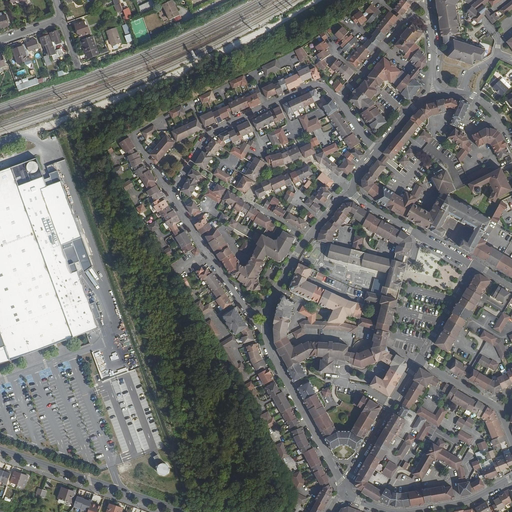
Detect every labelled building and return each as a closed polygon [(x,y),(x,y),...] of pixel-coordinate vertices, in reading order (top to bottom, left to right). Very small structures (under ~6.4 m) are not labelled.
[(173,0),(171,0),(163,4),(170,20),(180,15),(173,0)] [(413,2),(414,0),(401,0),(402,1),(399,5),(397,4),(394,8),(403,15),(405,13),(409,7),(412,4),(411,4),(413,2)] [(461,15),(459,14),(457,4),(460,0),(435,0),(442,37),(443,36),(445,45),(451,47),(448,57),(472,65),(474,59),(479,61),(481,55),(483,55),(485,49),(455,38),(455,35),(462,33),(460,24),(462,23),(461,15)] [(489,2),(491,0),(479,0),(472,6),(477,11),(484,5),(489,2)] [(511,0),(500,10),(503,15),(511,7),(511,0)] [(150,1),(138,5),(140,12),(152,7),(150,1)] [(382,10),(373,3),(368,10),(376,17),(382,10)] [(481,19),(489,10),(484,5),(477,11),(472,6),(471,6),(466,13),(478,23),(480,23),(482,21),(482,20),(481,19)] [(156,7),(148,11),(155,26),(166,21),(159,6),(156,7)] [(126,17),(127,20),(133,18),(129,8),(123,10),(126,17)] [(362,62),(371,51),(372,51),(391,27),(396,21),(400,17),(391,10),(388,14),(389,15),(386,19),(385,18),(379,25),(380,26),(378,28),(379,29),(377,31),(376,30),(373,34),(374,35),(371,39),(370,38),(364,45),(363,44),(360,47),(361,48),(357,53),(356,52),(354,55),(353,54),(348,60),(357,67),(361,61),(362,62)] [(368,20),(363,11),(353,18),(357,23),(360,21),(362,24),(368,20)] [(500,18),(495,11),(488,17),(493,23),(500,18)] [(0,15),(0,24),(1,28),(10,25),(6,14),(0,15)] [(75,24),(80,37),(90,33),(88,26),(86,26),(84,21),(75,24)] [(425,53),(420,48),(421,47),(415,42),(424,32),(422,30),(423,30),(417,25),(417,26),(413,23),(395,45),(401,49),(402,48),(407,52),(405,56),(415,64),(414,65),(420,69),(419,70),(421,71),(422,69),(422,68),(426,63),(426,56),(424,54),(425,53)] [(345,49),(357,37),(355,35),(354,36),(351,33),(349,36),(346,33),(348,30),(343,25),(336,33),(344,40),(341,43),(344,45),(343,47),(345,49)] [(107,31),(113,46),(123,42),(117,27),(107,31)] [(49,34),(52,41),(55,40),(56,44),(61,42),(57,31),(49,34)] [(126,36),(128,42),(134,40),(132,34),(126,36)] [(40,38),(43,47),(46,46),(51,44),(48,36),(40,38)] [(82,40),(86,52),(87,52),(89,58),(99,54),(98,52),(93,36),(82,40)] [(27,43),(30,51),(39,48),(36,40),(27,43)] [(325,69),(330,64),(327,61),(325,58),(331,54),(327,48),(330,46),(326,40),(318,45),(320,48),(319,49),(321,52),(318,54),(322,60),(319,62),(322,66),(325,69)] [(56,54),(52,43),(51,44),(46,46),(49,55),(50,57),(56,54)] [(12,49),(16,59),(26,55),(22,45),(12,49)] [(309,55),(302,47),(295,50),(298,57),(299,56),(302,61),(305,60),(304,57),(309,55)] [(43,57),(46,67),(51,65),(48,56),(43,57)] [(407,74),(402,70),(401,70),(396,66),(397,65),(391,61),(390,61),(384,56),(371,73),(368,76),(380,86),(384,80),(388,79),(391,82),(392,81),(397,85),(396,87),(401,91),(400,93),(407,98),(410,98),(413,94),(414,95),(417,91),(417,90),(421,84),(408,73),(407,74)] [(348,79),(355,71),(344,61),(343,63),(337,58),(331,66),(334,69),(335,67),(337,69),(348,79)] [(280,69),(276,59),(269,62),(274,72),(280,69)] [(271,69),(268,63),(262,66),(266,76),(269,75),(267,71),(271,69)] [(320,77),(315,67),(310,69),(308,66),(298,71),(302,81),(313,76),(314,79),(320,77)] [(299,83),(295,74),(290,76),(294,87),(299,84),(299,83)] [(247,83),(243,75),(236,78),(239,85),(240,84),(241,86),(247,83)] [(294,87),(290,76),(284,79),(283,78),(278,80),(282,90),(288,87),(288,89),(294,87)] [(509,88),(500,80),(499,80),(496,77),(489,83),(493,87),(502,96),(509,88)] [(27,79),(15,83),(18,91),(39,84),(37,78),(28,81),(27,79)] [(239,85),(236,78),(230,81),(232,88),(234,87),(239,85)] [(371,98),(379,89),(366,79),(359,87),(358,87),(353,93),(354,93),(350,97),(351,100),(353,101),(353,102),(355,104),(360,108),(362,106),(364,109),(361,112),(367,121),(369,119),(370,122),(369,123),(373,129),(386,120),(380,111),(382,110),(378,105),(376,106),(374,103),(375,102),(371,98)] [(344,84),(338,80),(333,85),(338,91),(344,84)] [(277,93),(272,82),(262,87),(267,97),(277,93)] [(250,107),(261,102),(258,97),(261,95),(258,89),(255,90),(256,92),(251,94),(245,97),(245,95),(239,98),(244,108),(249,106),(250,107)] [(319,99),(314,89),(309,91),(309,92),(298,98),(302,108),(314,103),(314,102),(316,101),(320,107),(321,106),(326,102),(322,96),(319,99)] [(216,99),(211,90),(205,93),(208,100),(209,102),(216,99)] [(208,100),(205,93),(199,96),(202,102),(208,100)] [(244,108),(239,98),(229,103),(233,113),(236,112),(241,109),(244,108)] [(288,115),(302,108),(298,98),(297,98),(291,101),(286,104),(283,105),(288,115)] [(433,114),(440,113),(440,112),(447,110),(446,108),(451,107),(457,109),(453,117),(454,118),(451,124),(458,127),(461,121),(463,122),(471,104),(461,100),(459,102),(451,98),(443,100),(443,99),(437,101),(437,102),(428,104),(418,111),(415,115),(415,114),(411,119),(419,125),(420,126),(423,122),(424,122),(427,119),(433,114)] [(338,108),(333,101),(332,99),(326,102),(321,106),(327,113),(327,114),(327,115),(327,116),(337,109),(338,108)] [(185,113),(181,104),(175,107),(178,114),(179,116),(185,113)] [(226,116),(230,115),(226,106),(213,112),(216,121),(217,122),(220,121),(223,120),(222,118),(226,116)] [(178,114),(175,107),(169,110),(172,117),(178,114)] [(285,118),(280,108),(278,109),(274,111),(273,110),(270,111),(275,122),(276,124),(279,122),(279,121),(285,118)] [(360,143),(337,109),(327,116),(350,149),(360,143)] [(213,112),(212,111),(200,116),(205,126),(207,125),(213,122),(216,121),(213,112)] [(275,122),(270,111),(267,113),(264,114),(269,125),(275,122)] [(269,125),(264,114),(260,116),(254,119),(252,120),(258,131),(269,125)] [(311,132),(305,117),(300,119),(307,134),(311,132)] [(198,129),(201,127),(197,119),(184,125),(189,135),(191,134),(194,133),(194,131),(198,129)] [(400,150),(419,125),(411,119),(408,123),(395,138),(392,143),(400,150)] [(322,127),(320,124),(319,120),(312,124),(310,125),(313,131),(318,128),(322,127)] [(253,131),(249,122),(248,121),(245,122),(240,125),(237,126),(240,132),(242,137),(253,131)] [(157,130),(153,124),(141,131),(146,139),(152,136),(151,134),(157,130)] [(189,135),(184,125),(172,130),(177,141),(189,135)] [(274,131),(277,137),(278,137),(281,143),(288,140),(285,134),(283,135),(280,128),(274,131)] [(470,141),(466,137),(467,136),(462,131),(460,133),(456,129),(450,138),(463,149),(457,156),(458,157),(461,163),(469,153),(470,153),(473,150),(472,145),(469,142),(470,141)] [(505,143),(501,134),(497,133),(497,131),(491,129),(491,131),(487,130),(474,136),(480,148),(489,143),(492,144),(494,148),(505,143)] [(242,137),(240,132),(236,134),(235,130),(231,131),(228,133),(230,138),(233,143),(243,139),(242,137)] [(433,137),(425,130),(421,135),(429,142),(433,137)] [(228,133),(228,131),(224,133),(219,135),(221,139),(220,139),(217,142),(222,146),(223,147),(225,143),(224,141),(230,138),(228,133)] [(280,144),(277,137),(274,131),(268,134),(274,147),(280,144)] [(156,163),(175,141),(166,134),(150,153),(152,156),(150,158),(156,163)] [(135,146),(129,136),(119,141),(126,152),(135,146)] [(309,140),(310,143),(313,147),(319,144),(316,136),(313,138),(309,140)] [(215,155),(222,146),(217,142),(213,139),(206,149),(215,155)] [(246,154),(251,146),(254,148),(256,145),(254,144),(255,142),(252,140),(251,142),(250,141),(248,144),(244,142),(241,148),(244,150),(243,152),(246,154)] [(302,151),(304,155),(305,158),(307,157),(313,154),(316,153),(313,147),(310,143),(300,147),(302,151)] [(347,175),(355,165),(351,161),(355,156),(359,160),(363,155),(355,148),(351,153),(349,151),(344,157),(346,159),(339,167),(326,157),(325,155),(338,149),(335,143),(322,149),(323,152),(316,155),(320,164),(322,162),(339,176),(343,171),(347,175)] [(400,150),(392,143),(388,147),(384,152),(392,159),(400,150)] [(510,155),(507,148),(507,147),(505,143),(494,148),(496,153),(497,153),(500,160),(510,155)] [(246,154),(243,152),(244,150),(241,148),(240,150),(234,147),(234,146),(230,153),(242,160),(246,154)] [(304,155),(302,151),(300,152),(297,146),(287,151),(287,152),(291,161),(294,160),(300,157),(304,155)] [(411,158),(415,153),(410,148),(405,154),(411,158)] [(142,161),(138,150),(128,155),(132,166),(142,161)] [(205,170),(212,158),(202,152),(201,154),(197,160),(195,164),(205,170)] [(291,161),(287,152),(282,155),(281,153),(270,156),(270,155),(265,157),(268,162),(269,164),(271,163),(273,167),(275,166),(281,165),(286,163),(286,164),(289,163),(291,161)] [(405,166),(410,160),(404,156),(399,162),(405,166)] [(263,166),(265,163),(256,157),(252,163),(262,169),(263,166)] [(61,244),(43,195),(49,191),(37,158),(0,171),(0,364),(99,327),(74,262),(69,265),(63,249),(74,246),(72,241),(61,244)] [(400,213),(410,194),(407,192),(403,198),(384,187),(383,190),(375,183),(375,182),(376,180),(379,177),(378,177),(387,166),(378,159),(365,176),(362,179),(362,182),(361,182),(361,184),(362,185),(363,185),(363,188),(370,194),(378,199),(377,201),(381,203),(396,211),(400,213)] [(260,171),(262,169),(252,163),(245,175),(255,181),(257,177),(260,171)] [(123,171),(121,165),(113,167),(115,172),(116,174),(123,172),(123,171)] [(145,167),(144,165),(134,170),(138,176),(140,175),(147,170),(145,167)] [(300,180),(313,174),(309,166),(306,167),(298,171),(296,172),(295,171),(293,173),(290,174),(295,184),(300,181),(300,180)] [(227,183),(231,177),(217,168),(213,175),(227,183)] [(470,183),(489,174),(486,168),(477,172),(476,172),(470,175),(470,176),(467,177),(470,183)] [(155,180),(149,169),(147,170),(140,175),(146,186),(155,180)] [(196,184),(202,175),(192,169),(190,173),(188,175),(192,177),(190,180),(196,184)] [(491,183),(506,177),(504,173),(500,174),(498,169),(489,174),(470,183),(469,184),(473,192),(481,188),(483,187),(483,185),(490,182),(491,183)] [(430,230),(448,195),(449,193),(456,190),(447,171),(443,172),(442,170),(434,173),(435,176),(433,177),(439,191),(440,190),(442,194),(441,195),(431,213),(414,204),(417,198),(410,194),(400,213),(404,215),(421,225),(430,230)] [(325,175),(322,172),(318,178),(329,187),(334,182),(325,175)] [(293,184),(288,173),(285,175),(283,176),(282,175),(278,176),(272,180),(270,181),(273,188),(274,190),(287,185),(287,186),(293,184)] [(251,185),(253,182),(244,176),(236,188),(246,194),(251,185)] [(511,191),(511,189),(506,177),(491,183),(492,185),(490,186),(493,192),(490,199),(496,202),(500,195),(501,196),(502,194),(504,195),(511,191)] [(133,185),(131,181),(129,178),(121,183),(125,190),(133,185)] [(191,197),(198,185),(196,184),(190,180),(188,179),(186,182),(182,189),(181,191),(191,197)] [(273,188),(270,181),(269,179),(265,181),(261,183),(263,188),(265,191),(273,188)] [(221,196),(226,189),(217,184),(213,192),(208,189),(205,195),(219,203),(223,197),(221,196)] [(419,195),(422,187),(415,184),(412,192),(419,195)] [(164,194),(160,189),(159,189),(156,185),(147,190),(149,195),(151,195),(155,200),(164,194)] [(330,193),(322,186),(317,191),(319,192),(326,198),(330,193)] [(265,191),(263,188),(256,191),(257,194),(259,198),(267,194),(265,191)] [(290,203),(294,197),(293,196),(295,193),(289,190),(287,193),(287,194),(283,200),(290,203)] [(246,203),(240,199),(240,198),(229,191),(223,200),(234,207),(234,208),(240,212),(241,211),(245,204),(246,203)] [(311,207),(316,201),(317,202),(319,199),(324,203),(328,199),(326,198),(319,192),(315,196),(313,194),(310,198),(309,197),(304,203),(311,207)] [(480,212),(474,209),(462,202),(461,203),(448,195),(430,230),(441,236),(443,235),(445,232),(445,231),(445,229),(440,227),(447,214),(458,220),(457,221),(464,224),(470,227),(470,226),(474,228),(473,229),(474,229),(467,241),(463,239),(462,240),(461,240),(459,243),(460,245),(459,246),(473,253),(481,238),(488,226),(491,220),(479,213),(480,212)] [(158,210),(167,205),(165,202),(163,199),(154,205),(157,211),(158,210)] [(201,213),(194,202),(187,206),(189,210),(192,214),(193,213),(195,216),(201,213)] [(146,209),(144,207),(142,203),(136,206),(139,213),(146,209)] [(317,211),(320,207),(316,203),(312,208),(317,211)] [(409,252),(412,241),(409,235),(402,231),(401,231),(399,230),(393,227),(394,227),(386,223),(382,220),(381,221),(374,217),(374,216),(368,213),(366,212),(362,209),(356,205),(353,203),(352,203),(350,203),(345,203),(344,204),(343,204),(341,204),(336,211),(334,213),(335,214),(333,216),(331,219),(340,226),(344,221),(343,221),(347,215),(345,214),(347,212),(347,210),(350,210),(350,212),(354,214),(353,217),(363,224),(362,226),(368,228),(367,229),(375,233),(375,232),(387,239),(395,244),(396,242),(399,243),(399,246),(397,245),(395,252),(396,253),(394,260),(406,263),(409,252)] [(499,219),(504,210),(505,211),(507,207),(501,203),(491,220),(498,224),(500,220),(499,219)] [(175,215),(176,214),(174,212),(173,209),(171,210),(170,207),(168,204),(167,205),(158,210),(162,216),(164,215),(167,220),(165,221),(169,227),(168,227),(170,230),(177,226),(175,223),(178,221),(177,219),(175,215)] [(251,219),(257,211),(257,209),(252,206),(251,208),(245,204),(241,211),(247,215),(246,216),(251,219)] [(286,212),(286,211),(277,206),(276,206),(273,212),(283,218),(286,212)] [(295,225),(299,218),(290,213),(293,208),(289,206),(286,211),(286,212),(289,214),(285,219),(295,225)] [(265,227),(270,219),(265,216),(265,215),(260,212),(254,222),(259,225),(260,224),(265,227)] [(225,223),(229,216),(223,213),(219,219),(225,223)] [(215,231),(213,227),(212,228),(209,223),(207,223),(205,219),(207,218),(205,214),(198,218),(200,221),(196,224),(197,225),(200,231),(202,234),(207,231),(209,234),(215,231)] [(303,230),(307,223),(299,218),(295,225),(303,230)] [(235,229),(238,223),(232,219),(228,225),(235,229)] [(159,226),(155,220),(147,225),(151,231),(159,226)] [(334,232),(337,228),(329,222),(328,221),(326,223),(322,228),(321,230),(320,233),(319,233),(317,240),(330,244),(331,244),(333,237),(332,237),(333,232),(334,232)] [(273,232),(277,226),(271,222),(267,228),(273,232)] [(192,245),(190,242),(191,241),(189,239),(185,233),(184,230),(180,232),(178,229),(172,233),(174,237),(175,236),(181,247),(185,253),(194,247),(192,245)] [(239,264),(217,229),(215,231),(209,234),(206,236),(210,242),(209,243),(211,246),(212,245),(213,247),(214,248),(213,249),(214,251),(215,251),(221,261),(222,260),(230,273),(238,278),(244,267),(239,264)] [(288,251),(292,244),(296,238),(284,231),(280,237),(278,240),(274,241),(268,237),(267,238),(262,235),(262,236),(256,244),(258,245),(255,252),(247,266),(244,267),(238,278),(238,279),(242,281),(242,280),(245,282),(244,284),(247,286),(248,290),(255,289),(255,290),(261,290),(260,283),(259,284),(258,278),(263,269),(262,268),(266,262),(264,261),(267,255),(279,262),(282,261),(287,253),(286,253),(287,250),(288,251)] [(257,242),(261,236),(256,232),(252,239),(257,242)] [(359,251),(363,237),(356,235),(352,249),(359,251)] [(503,255),(491,248),(490,248),(484,245),(486,241),(481,238),(473,253),(480,257),(486,261),(487,261),(496,266),(496,267),(503,271),(510,275),(511,272),(511,259),(510,259),(511,258),(503,254),(503,255)] [(244,240),(239,249),(245,252),(250,244),(244,240)] [(401,286),(406,263),(394,260),(359,251),(352,249),(331,244),(327,257),(386,273),(384,281),(383,286),(388,287),(386,297),(397,300),(401,286)] [(172,252),(169,246),(162,250),(166,256),(172,252)] [(323,281),(326,275),(300,263),(295,273),(296,274),(290,286),(293,292),(310,301),(311,300),(319,304),(318,305),(325,308),(326,307),(334,311),(328,322),(343,323),(344,323),(347,317),(354,318),(354,317),(360,318),(360,317),(363,304),(349,301),(309,282),(309,284),(306,283),(307,281),(310,275),(323,281)] [(204,279),(211,274),(208,271),(207,268),(198,274),(202,280),(204,279)] [(207,284),(216,277),(214,275),(213,272),(211,274),(204,279),(207,284)] [(476,305),(490,280),(479,274),(475,276),(470,284),(467,289),(467,288),(462,297),(475,305),(476,305)] [(189,284),(186,277),(180,281),(183,287),(189,284)] [(223,289),(221,286),(222,285),(220,283),(218,280),(209,287),(218,298),(225,294),(226,293),(223,289)] [(504,303),(509,293),(498,286),(492,296),(504,303)] [(392,321),(397,300),(386,297),(366,292),(365,299),(375,302),(371,320),(360,317),(360,318),(358,325),(369,327),(366,338),(374,341),(372,346),(359,352),(356,351),(356,353),(351,352),(351,353),(349,360),(349,362),(354,364),(353,364),(363,367),(377,361),(374,354),(388,349),(386,343),(387,341),(392,321)] [(228,299),(228,298),(225,294),(218,298),(216,300),(220,305),(223,308),(224,310),(233,303),(229,298),(228,299)] [(274,329),(275,342),(287,336),(289,334),(288,331),(291,315),(294,315),(295,313),(294,313),(292,312),(292,311),(296,303),(286,298),(285,296),(282,296),(281,297),(281,299),(278,306),(274,324),(275,324),(274,329)] [(462,327),(475,305),(462,297),(458,303),(455,308),(449,319),(462,327)] [(204,306),(201,300),(194,304),(197,311),(204,306)] [(214,309),(210,303),(204,306),(197,311),(201,317),(214,309)] [(309,317),(309,321),(315,321),(316,313),(302,306),(299,313),(309,317)] [(251,330),(235,308),(223,316),(226,321),(226,322),(231,330),(232,329),(236,335),(242,330),(244,333),(244,336),(242,337),(244,343),(254,340),(251,330)] [(500,332),(509,317),(503,313),(493,328),(500,332)] [(220,334),(214,324),(212,319),(205,323),(210,332),(214,338),(220,334)] [(448,351),(463,327),(462,327),(449,319),(444,328),(440,334),(435,344),(448,351)] [(324,329),(324,322),(315,321),(309,321),(305,320),(300,323),(302,327),(293,332),(296,339),(306,334),(304,329),(307,328),(324,329)] [(344,323),(343,323),(328,322),(324,322),(324,329),(343,330),(356,333),(358,326),(344,323)] [(490,342),(493,336),(483,330),(480,337),(490,342)] [(237,341),(233,335),(228,338),(232,344),(237,341)] [(349,360),(351,353),(347,352),(348,346),(340,344),(308,342),(294,350),(287,336),(275,342),(285,361),(287,361),(290,367),(287,369),(294,382),(307,375),(300,362),(312,356),(323,356),(323,360),(321,360),(320,370),(319,371),(321,374),(325,371),(334,372),(335,357),(339,357),(349,360)] [(508,355),(501,340),(493,336),(490,342),(495,346),(501,358),(508,355)] [(260,355),(258,349),(259,349),(257,343),(246,347),(248,352),(250,352),(252,359),(260,355)] [(390,396),(407,366),(405,359),(400,357),(396,354),(395,356),(389,352),(388,349),(374,354),(377,361),(381,359),(387,362),(378,376),(376,375),(370,385),(390,396)] [(266,365),(264,360),(263,360),(260,355),(252,359),(251,359),(257,370),(266,365)] [(494,370),(498,364),(492,360),(491,361),(482,356),(478,362),(487,368),(488,367),(494,370)] [(461,376),(467,366),(456,360),(450,370),(461,376)] [(243,370),(239,364),(232,368),(236,374),(243,370)] [(414,403),(424,385),(427,387),(429,382),(436,386),(439,380),(433,376),(433,375),(420,367),(414,379),(415,380),(405,397),(406,398),(402,405),(408,408),(412,402),(414,403)] [(274,380),(271,374),(269,369),(259,374),(265,384),(274,380)] [(511,382),(507,373),(497,378),(498,379),(494,381),(492,379),(491,380),(474,370),(469,379),(494,394),(503,389),(503,388),(505,387),(509,385),(511,383),(511,382)] [(255,387),(252,381),(243,386),(247,392),(254,388),(255,387)] [(317,393),(310,381),(297,387),(304,400),(317,393)] [(291,406),(284,395),(283,396),(282,394),(276,382),(266,387),(271,398),(273,397),(274,398),(281,412),(281,411),(291,406)] [(106,383),(100,385),(102,393),(108,391),(106,383)] [(448,394),(452,387),(446,383),(442,390),(448,394)] [(477,402),(457,390),(457,389),(453,386),(452,387),(448,394),(447,396),(452,399),(451,400),(471,412),(472,410),(477,402)] [(258,395),(254,388),(247,392),(250,399),(258,395)] [(337,430),(317,393),(304,400),(331,449),(341,444),(347,444),(357,449),(378,414),(367,408),(372,401),(372,400),(362,395),(362,396),(356,394),(353,404),(357,405),(364,408),(351,430),(337,430)] [(380,409),(380,405),(372,401),(367,408),(378,414),(380,409)] [(494,411),(482,404),(483,403),(478,401),(477,402),(472,410),(477,413),(476,414),(485,419),(492,439),(491,439),(493,445),(504,440),(502,435),(503,435),(494,411)] [(300,422),(291,406),(281,411),(290,427),(294,425),(295,427),(296,428),(292,430),(297,441),(306,437),(303,432),(304,431),(302,426),(300,426),(300,425),(299,423),(300,422)] [(378,464),(380,460),(381,461),(387,452),(386,451),(391,442),(392,442),(396,436),(397,437),(405,424),(404,424),(405,421),(404,420),(409,410),(402,406),(396,415),(393,414),(356,476),(358,477),(355,481),(355,482),(357,488),(362,491),(361,492),(378,501),(385,490),(378,486),(377,488),(367,482),(375,470),(391,479),(398,468),(388,462),(385,468),(378,464)] [(442,419),(447,410),(441,406),(435,415),(442,419)] [(431,422),(435,415),(420,407),(416,413),(431,422)] [(271,416),(268,411),(259,415),(263,421),(271,416)] [(442,419),(435,415),(431,422),(438,426),(442,419)] [(275,422),(272,416),(271,416),(263,421),(266,427),(275,422)] [(424,422),(425,420),(419,417),(412,429),(418,432),(424,422)] [(470,427),(474,420),(468,417),(466,421),(464,423),(470,427)] [(464,423),(466,421),(459,418),(456,424),(462,428),(464,423)] [(420,443),(431,425),(424,422),(418,432),(414,439),(414,440),(420,443)] [(469,444),(472,437),(460,430),(456,436),(469,444)] [(414,440),(414,439),(408,435),(396,456),(402,460),(414,440)] [(318,455),(312,445),(311,446),(306,437),(297,441),(302,451),(303,451),(308,459),(314,471),(323,467),(320,461),(321,461),(318,455)] [(463,460),(442,449),(445,443),(439,439),(435,445),(433,443),(426,454),(424,453),(413,474),(421,479),(433,458),(436,458),(457,470),(458,475),(465,474),(464,467),(460,464),(463,460)] [(487,447),(484,440),(477,443),(480,450),(487,447)] [(284,447),(282,442),(275,445),(278,450),(284,447)] [(288,453),(284,447),(278,450),(281,457),(288,453)] [(511,455),(509,448),(502,451),(505,457),(508,465),(511,463),(511,455)] [(508,465),(505,457),(493,463),(494,465),(496,471),(509,466),(508,465)] [(481,467),(478,460),(472,462),(475,469),(481,467)] [(496,471),(494,465),(482,470),(486,479),(498,474),(496,471)] [(330,495),(333,489),(332,486),(328,479),(329,478),(326,473),(325,473),(323,467),(314,471),(321,483),(323,482),(325,486),(322,490),(321,490),(316,499),(318,500),(325,504),(326,505),(332,496),(330,495)] [(7,485),(11,472),(8,470),(7,472),(4,471),(0,481),(3,482),(3,483),(7,485)] [(18,484),(22,473),(14,470),(10,482),(18,484)] [(302,476),(299,470),(289,474),(292,480),(302,476)] [(24,487),(28,475),(22,473),(18,484),(24,487)] [(306,482),(302,476),(292,480),(295,487),(306,482)] [(484,485),(480,478),(470,483),(470,481),(467,482),(466,478),(459,479),(459,483),(460,494),(470,492),(471,493),(484,485)] [(65,500),(69,489),(62,486),(58,498),(65,500)] [(452,498),(451,487),(444,488),(444,486),(401,494),(400,493),(393,492),(392,493),(389,491),(382,502),(386,505),(389,505),(403,506),(410,505),(410,506),(424,503),(438,500),(439,501),(452,498)] [(72,503),(76,491),(69,489),(65,500),(72,503)] [(511,498),(508,491),(508,490),(504,492),(504,493),(498,496),(499,497),(504,507),(510,503),(511,501),(511,498)] [(307,497),(298,492),(294,498),(303,503),(307,497)] [(91,502),(92,501),(84,499),(85,498),(78,496),(74,506),(81,508),(81,509),(88,511),(91,502)] [(504,507),(499,497),(493,500),(495,505),(492,506),(495,511),(496,511),(505,508),(504,507)] [(321,511),(323,511),(322,510),(324,507),(325,504),(318,500),(311,511),(321,511)] [(98,511),(101,506),(91,502),(88,511),(87,511),(98,511)] [(495,511),(492,506),(489,508),(486,502),(480,506),(483,511),(495,511)] [(114,511),(117,505),(110,503),(106,511),(114,511)]
